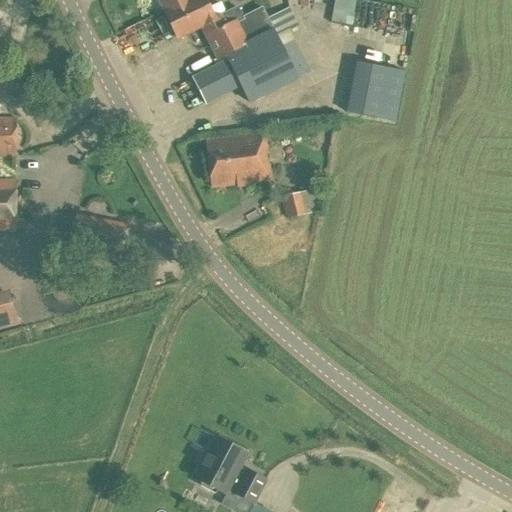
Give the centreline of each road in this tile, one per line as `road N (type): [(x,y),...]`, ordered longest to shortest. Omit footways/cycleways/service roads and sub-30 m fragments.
road 1 (tertiary): [(511,494),(362,402),(251,306),(184,223),(68,0)]
road 2 (track): [(218,266),(184,306),(109,511)]
